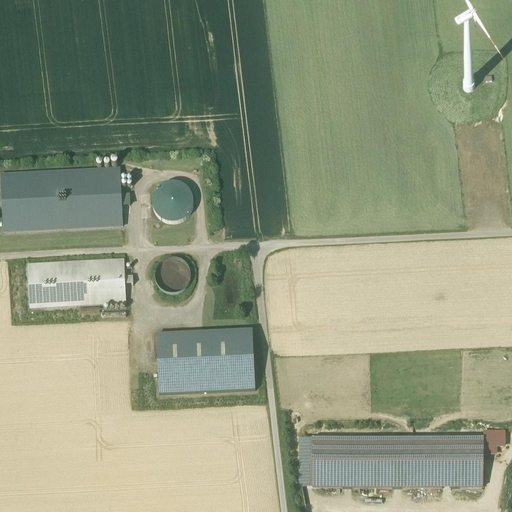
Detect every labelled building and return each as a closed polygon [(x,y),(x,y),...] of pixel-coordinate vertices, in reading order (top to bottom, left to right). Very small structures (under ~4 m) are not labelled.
[(122,207),(121,197),(120,171),(1,177),(3,233),(122,228),(122,207)] [(163,223),(173,225),(183,222),(190,215),(193,204),(190,194),(182,187),(172,184),(162,187),(155,195),(152,205),(155,215),(163,223)] [(121,197),(122,207),(130,207),(129,197),(121,197)] [(164,295),(173,297),(182,294),(189,288),(191,278),(188,269),(182,263),(172,260),(163,263),(157,270),(154,279),(157,288),(164,295)] [(126,305),(125,287),(125,279),(124,263),(28,267),(30,309),(126,305)] [(133,279),(125,279),(125,287),(133,287),(133,279)] [(156,337),(159,397),(255,393),(252,333),(156,337)] [(483,440),(482,455),(496,455),(496,448),(505,448),(505,432),(483,432),(483,440)] [(302,438),(301,489),(312,488),(313,438),(302,438)] [(313,438),(312,488),(482,490),(482,455),(483,440),(313,438)]
